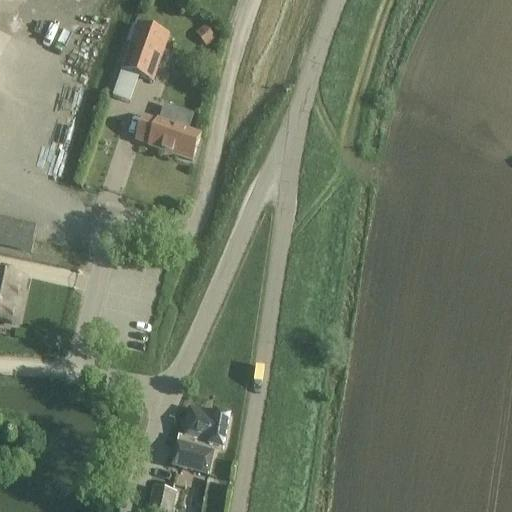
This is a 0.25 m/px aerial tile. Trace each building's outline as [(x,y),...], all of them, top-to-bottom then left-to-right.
[(153,84),(170,38),(137,25),(115,86),(133,93),(138,79),(153,84)] [(197,36),(206,47),(215,40),(206,29),(197,36)] [(64,59),(83,69),(92,49),(73,40),(64,59)] [(156,124),(142,119),(135,139),(150,144),(148,148),(192,163),(201,138),(157,122),(156,124)] [(0,223),(0,252),(29,257),(34,228),(0,223)] [(24,280),(0,275),(0,323),(11,326),(19,290),(22,291),(24,280)] [(222,450),(229,414),(214,411),(213,415),(188,409),(183,438),(178,437),(171,467),(191,471),(192,466),(207,469),(206,475),(207,475),(213,448),(222,450)] [(172,511),(177,494),(153,489),(147,511),(172,511)]
